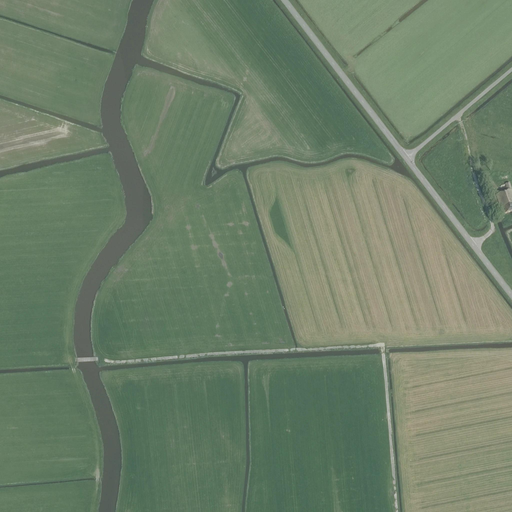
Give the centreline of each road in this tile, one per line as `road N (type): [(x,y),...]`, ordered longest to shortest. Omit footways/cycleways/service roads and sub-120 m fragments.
road 1 (tertiary): [(406,158),(284,0)]
road 2 (tertiary): [(511,295),(406,158)]
road 3 (unclassified): [(406,158),(511,69)]
